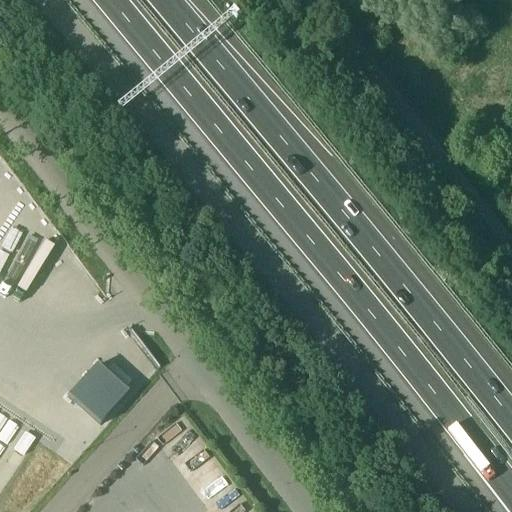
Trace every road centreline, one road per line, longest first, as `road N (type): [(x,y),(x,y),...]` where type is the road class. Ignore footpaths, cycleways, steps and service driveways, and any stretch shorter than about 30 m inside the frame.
road 1 (unclassified): [(468,511),(49,0)]
road 2 (motorway): [(109,0),(511,494)]
road 3 (motorway): [(511,421),(163,0)]
road 4 (unclassified): [(304,511),(0,111)]
road 5 (unclassified): [(511,255),(320,0)]
